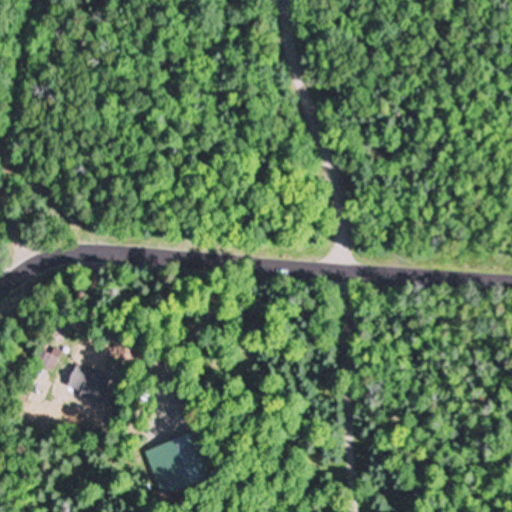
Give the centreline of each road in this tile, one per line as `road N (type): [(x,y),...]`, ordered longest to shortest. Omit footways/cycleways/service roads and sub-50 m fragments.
road 1 (residential): [(0,288),(45,261),(85,253),(511,285)]
road 2 (residential): [(341,274),(340,209),(292,64),(288,0)]
